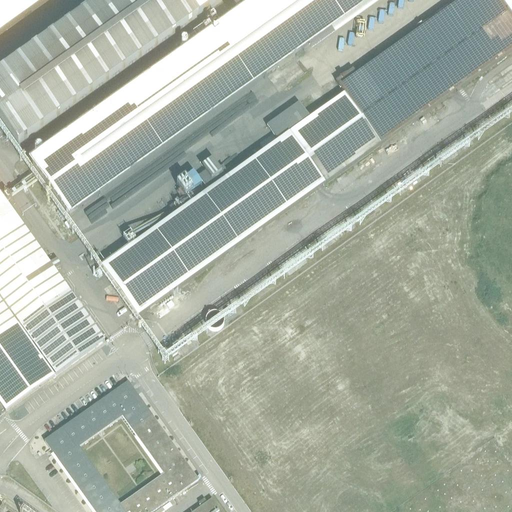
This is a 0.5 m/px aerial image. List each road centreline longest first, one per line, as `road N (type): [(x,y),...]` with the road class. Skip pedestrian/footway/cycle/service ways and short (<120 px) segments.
road 1 (unknown): [(414,0),(58,248)]
road 2 (unclassified): [(241,511),(131,355)]
